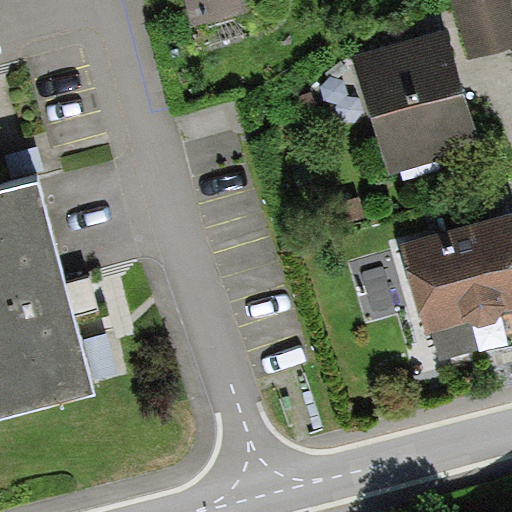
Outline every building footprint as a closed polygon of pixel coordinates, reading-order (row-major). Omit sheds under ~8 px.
[(199,0),(205,19),(239,10),(235,0),(199,0)] [(475,0),(456,5),(470,57),(510,47),(497,0),(475,0)] [(361,63),(389,167),(467,146),(439,43),(361,63)] [(0,410),(90,386),(33,178),(0,186),(0,410)] [(511,221),(511,219),(411,246),(432,326),(511,304),(511,221)]
